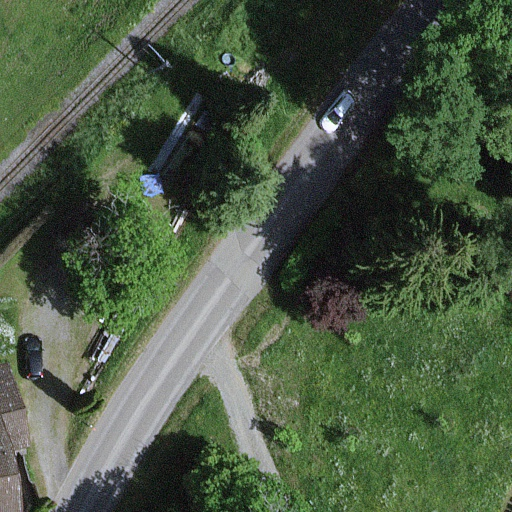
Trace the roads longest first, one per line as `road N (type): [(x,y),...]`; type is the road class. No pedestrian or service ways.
road 1 (tertiary): [(91,511),(160,384),(382,72),(449,0)]
road 2 (track): [(194,336),(214,358),(284,511)]
